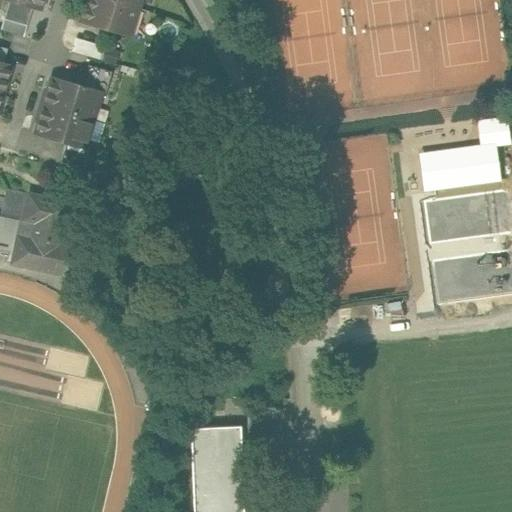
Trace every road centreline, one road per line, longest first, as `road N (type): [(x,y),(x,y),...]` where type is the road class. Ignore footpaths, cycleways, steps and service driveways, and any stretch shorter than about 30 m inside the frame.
road 1 (residential): [(306,511),(295,338),(251,108),(187,0)]
road 2 (track): [(295,338),(511,312)]
road 3 (residential): [(66,0),(12,129)]
